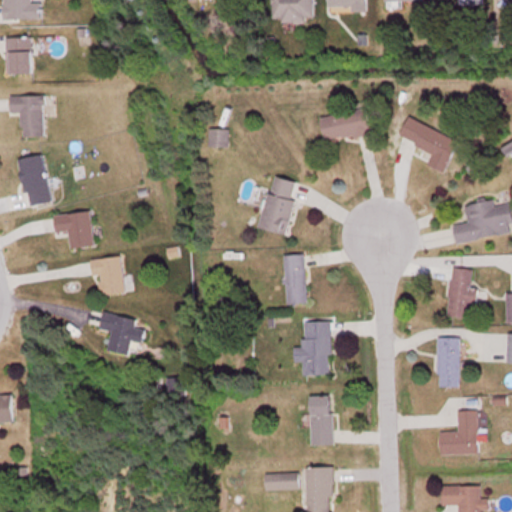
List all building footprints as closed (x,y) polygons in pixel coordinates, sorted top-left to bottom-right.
[(4,0),(5,18),(42,17),(41,0),(4,0)] [(272,0),(273,19),(314,18),(313,0),(272,0)] [(328,0),(329,9),(367,8),(366,0),(328,0)] [(7,71),(32,71),(32,35),(7,35),(7,71)] [(10,113),(23,113),(23,134),(45,134),(45,94),(10,94),(10,113)] [(370,131),(366,107),(320,115),(325,139),(370,131)] [(429,163),(445,170),(459,138),(409,115),(400,135),(435,150),(429,163)] [(210,127),(210,144),(228,144),(228,127),(210,127)] [(19,157),(29,205),(53,200),(42,152),(19,157)] [(299,180),(274,174),(261,226),(286,232),(299,180)] [(453,223),(456,241),(511,231),(511,211),(510,201),(496,203),(495,198),(465,203),(469,221),(453,223)] [(72,246),(95,244),(91,209),(55,213),(57,231),(70,229),(72,246)] [(305,252),(285,253),(287,303),(307,302),(305,252)] [(125,291),(122,255),(92,257),(94,276),(98,275),(99,293),(125,291)] [(469,317),(470,300),(476,301),(477,288),(471,287),(473,267),(452,266),(448,315),(469,317)] [(138,317),(104,310),(101,328),(112,330),(108,349),(129,354),(132,339),(143,341),(146,327),(136,325),(138,317)] [(303,374),(331,374),(331,320),(303,320),(303,374)] [(460,385),(460,336),(438,336),(438,385),(460,385)] [(185,395),(185,376),(168,376),(168,395),(185,395)] [(0,421),(12,422),(12,394),(0,394),(0,421)] [(334,445),(334,396),(311,396),(311,445),(334,445)] [(459,409),(459,431),(441,431),(441,453),(478,453),(478,409),(459,409)] [(306,511),(334,511),(334,466),(306,466),(306,511)] [(458,511),(482,511),(482,510),(490,510),(490,497),(481,498),(481,484),(442,485),(443,504),(459,504),(458,511)]
